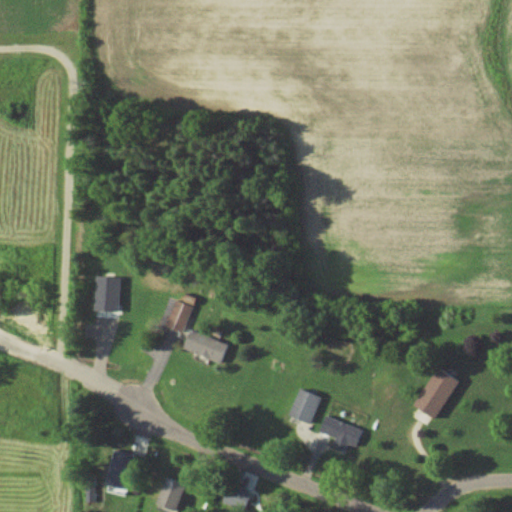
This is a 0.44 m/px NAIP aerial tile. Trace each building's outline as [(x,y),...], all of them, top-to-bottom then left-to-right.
[(98,310),(122,311),(123,276),(99,275),(98,310)] [(186,331),(194,305),(175,298),(167,325),(186,331)] [(232,343),(193,332),(188,349),(226,361),(232,343)] [(422,407),(445,418),(464,377),(441,366),(422,407)] [(325,395),(303,387),(293,414),(315,422),(325,395)] [(351,443),(360,446),(365,428),(328,417),(323,432),(338,436),(335,446),(349,450),(351,443)] [(113,489),(135,490),(136,460),(114,459),(113,489)] [(185,510),(192,482),(172,477),(165,505),(185,510)]
